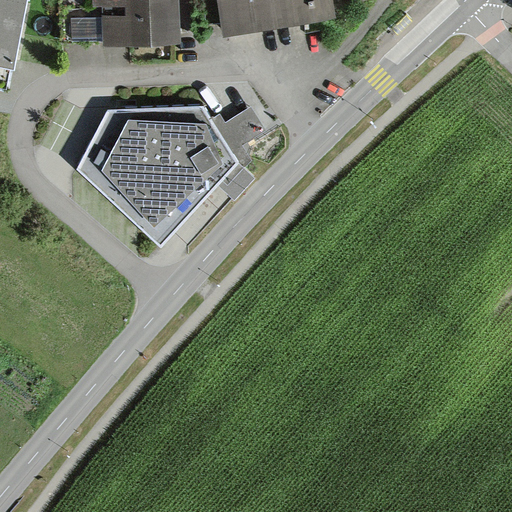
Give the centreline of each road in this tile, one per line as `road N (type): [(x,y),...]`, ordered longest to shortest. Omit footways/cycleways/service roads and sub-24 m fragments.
road 1 (tertiary): [(0,497),(191,273),(466,0)]
road 2 (track): [(489,32),(345,151),(30,511)]
